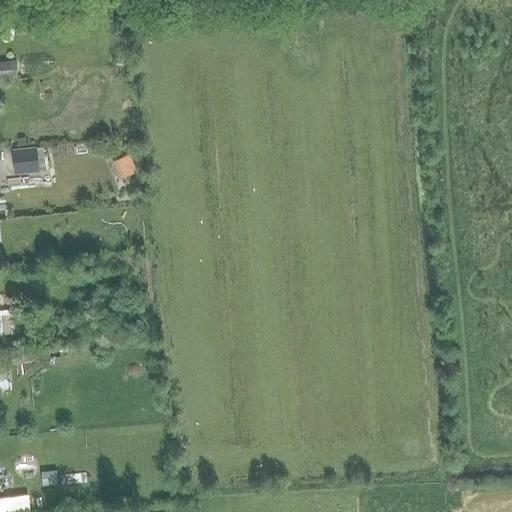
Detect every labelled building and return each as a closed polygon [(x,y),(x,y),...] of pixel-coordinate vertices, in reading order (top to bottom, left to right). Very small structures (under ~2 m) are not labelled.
[(16,58),(0,58),(0,75),(17,75),(16,58)] [(76,155),(86,154),(85,146),(75,147),(76,155)] [(46,171),(44,147),(26,148),(26,147),(18,148),(18,149),(12,149),(14,173),(46,171)] [(114,177),(131,172),(126,154),(109,159),(114,177)] [(0,337),(15,336),(13,318),(20,317),(19,309),(0,311),(0,337)] [(50,361),(50,364),(60,364),(60,353),(40,353),(40,361),(50,361)] [(42,487),(58,485),(56,472),(41,474),(42,487)]
